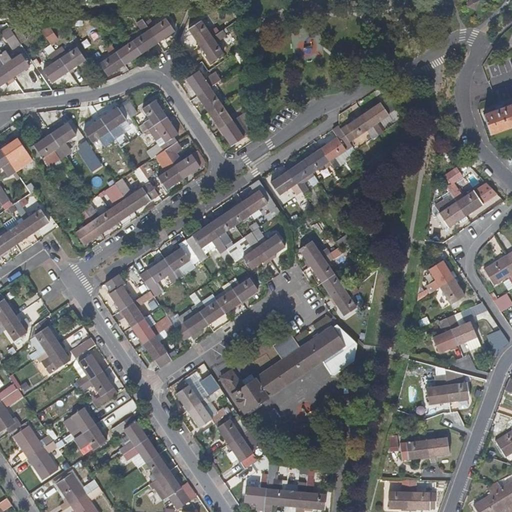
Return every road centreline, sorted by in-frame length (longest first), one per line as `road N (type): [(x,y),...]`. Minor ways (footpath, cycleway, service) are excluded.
road 1 (residential): [(333,103),(327,125),(78,294)]
road 2 (residential): [(511,183),(478,146),(460,96),(478,47),(465,37),(333,103)]
road 3 (residential): [(225,172),(157,79),(8,106)]
road 4 (residential): [(225,172),(67,278)]
road 5 (residential): [(142,390),(290,295)]
road 6 (residential): [(511,354),(449,511)]
road 7 (residential): [(511,210),(470,262),(511,339)]
road 8 (residential): [(224,511),(142,390)]
road 9 (residential): [(333,103),(225,172)]
